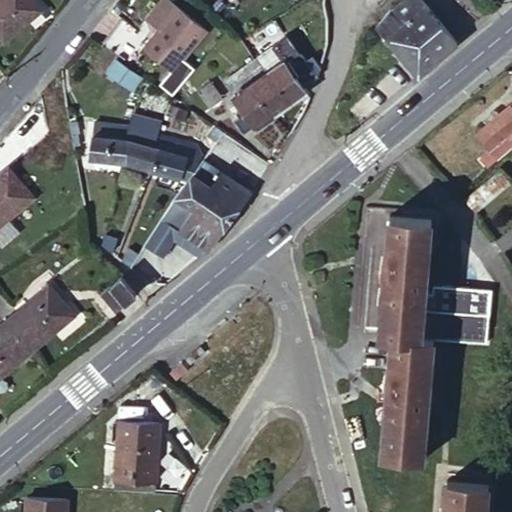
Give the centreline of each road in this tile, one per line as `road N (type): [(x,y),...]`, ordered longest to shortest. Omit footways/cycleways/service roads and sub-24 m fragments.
road 1 (secondary): [(272,226),(0,455)]
road 2 (secondary): [(511,29),(272,226)]
road 3 (residential): [(272,226),(328,92),(347,32),(345,0)]
road 4 (residential): [(301,341),(232,437),(194,511)]
road 5 (residential): [(343,511),(301,341)]
road 6 (residential): [(88,0),(0,106)]
